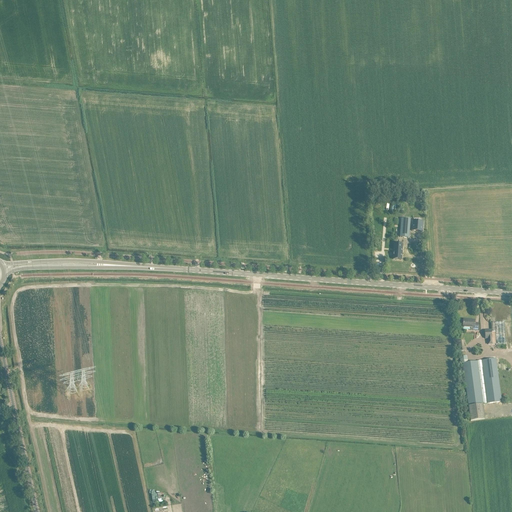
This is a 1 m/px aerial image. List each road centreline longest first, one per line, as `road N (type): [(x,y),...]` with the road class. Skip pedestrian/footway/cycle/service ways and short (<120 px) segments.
road 1 (secondary): [(511,294),(124,266)]
road 2 (tertiary): [(37,511),(0,339)]
road 3 (secondary): [(124,266),(0,263)]
road 4 (secondary): [(4,275),(124,266)]
